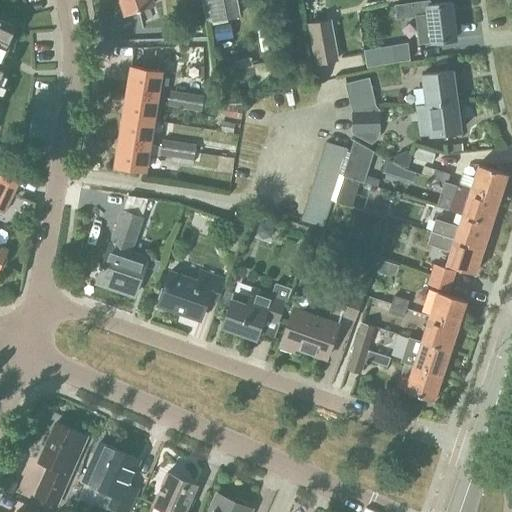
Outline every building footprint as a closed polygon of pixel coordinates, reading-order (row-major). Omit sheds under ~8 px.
[(119,0),(124,13),(154,2),(152,0),(119,0)] [(202,0),(207,23),(242,16),(238,0),(202,0)] [(415,16),(419,43),(456,38),(451,2),(430,4),(429,0),(428,0),(408,2),(410,16),(415,16)] [(0,74),(5,64),(2,62),(5,55),(12,59),(17,38),(10,35),(14,26),(0,19),(0,74)] [(309,23),(317,65),(340,60),(332,19),(309,23)] [(367,66),(411,60),(408,42),(365,49),(367,66)] [(195,78),(195,48),(156,48),(156,68),(171,69),(171,78),(195,78)] [(126,91),(157,96),(161,71),(130,66),(126,91)] [(426,103),(426,106),(457,102),(452,70),(422,74),(426,103)] [(376,108),(369,77),(345,83),(352,111),(352,113),(376,108)] [(170,98),(169,106),(186,108),(188,93),(171,90),(170,98)] [(153,120),(157,96),(126,91),(123,115),(153,120)] [(188,93),(186,108),(203,111),(204,103),(205,95),(188,93)] [(404,102),(389,101),(389,117),(403,117),(404,102)] [(460,130),(457,102),(426,106),(416,108),(417,121),(428,119),(430,134),(460,130)] [(376,108),(352,113),(352,133),(371,143),(377,139),(380,131),(380,111),(377,111),(376,108)] [(150,137),(153,120),(123,115),(119,140),(149,145),(161,147),(162,139),(150,137)] [(435,155),(447,165),(460,148),(448,138),(435,155)] [(176,157),(179,141),(162,139),(161,147),(159,155),(176,157)] [(145,170),(149,145),(119,140),(115,165),(145,170)] [(354,140),(342,175),(363,182),(373,151),(354,140)] [(195,151),(196,144),(179,141),(176,157),(193,160),(195,151)] [(322,152),(345,159),(348,148),(326,141),(322,152)] [(341,170),(345,159),(322,152),(318,163),(341,170)] [(416,173),(405,169),(387,160),(383,173),(412,183),(416,173)] [(337,182),(341,170),(318,163),(315,174),(337,182)] [(478,164),(469,191),(498,200),(507,173),(478,164)] [(434,176),(431,186),(444,190),(447,182),(450,172),(436,168),(433,176),(434,176)] [(3,171),(0,177),(0,209),(7,213),(23,181),(3,171)] [(334,193),(337,182),(315,174),(311,185),(334,193)] [(330,204),(334,193),(311,185),(307,197),(330,204)] [(449,210),(449,211),(462,215),(491,224),(498,200),(469,191),(456,187),(449,210)] [(327,215),(330,204),(307,197),(304,208),(327,215)] [(109,244),(96,282),(134,295),(139,281),(144,283),(147,272),(142,271),(144,267),(147,257),(132,252),(144,216),(147,206),(138,201),(127,198),(124,209),(121,209),(109,244)] [(323,227),(327,215),(304,208),(300,220),(323,227)] [(434,219),(430,230),(454,238),(483,247),(491,224),(462,215),(458,226),(434,219)] [(228,251),(236,228),(223,223),(215,246),(228,251)] [(428,239),(427,241),(451,249),(446,264),(475,273),(483,247),(454,238),(430,230),(428,239)] [(160,262),(147,257),(144,267),(157,271),(160,262)] [(436,264),(432,275),(453,282),(457,272),(436,264)] [(218,301),(222,289),(227,278),(199,269),(195,280),(171,271),(159,305),(198,319),(205,298),(217,303),(218,301)] [(450,291),(453,282),(432,275),(429,284),(450,291)] [(222,289),(218,301),(229,304),(221,325),(256,338),(260,326),(263,318),(277,323),(278,323),(286,298),(287,298),(290,287),(286,286),(276,282),(272,293),(252,286),(248,296),(233,291),(232,293),(222,289)] [(334,313),(356,321),(365,296),(344,287),(334,313)] [(429,316),(458,325),(466,300),(437,291),(429,316)] [(394,295),(391,304),(407,309),(410,300),(394,295)] [(407,309),(391,304),(388,313),(403,318),(407,309)] [(292,309),(279,346),(293,350),(295,347),(326,357),(338,324),(292,309)] [(417,312),(408,337),(449,350),(458,325),(429,316),(417,312)] [(361,322),(353,346),(368,350),(376,326),(361,322)] [(408,337),(401,360),(413,364),(442,373),(449,350),(408,337)] [(387,366),(390,357),(368,350),(353,346),(346,369),(361,374),(365,359),(387,366)] [(442,373),(413,364),(413,365),(404,362),(400,374),(409,377),(405,390),(433,400),(442,373)] [(39,461),(47,464),(33,496),(58,507),(72,475),(70,474),(86,436),(56,423),(39,461)] [(100,442),(83,480),(112,493),(107,506),(121,511),(129,511),(139,489),(136,488),(135,491),(126,487),(138,459),(100,442)] [(196,485),(167,472),(153,504),(170,511),(190,511),(185,510),(196,485)] [(234,501),(217,493),(208,511),(249,511),(251,508),(247,506),(248,503),(236,497),(234,501)]
